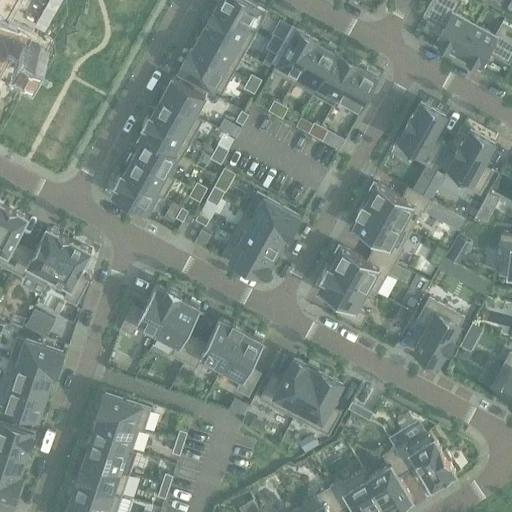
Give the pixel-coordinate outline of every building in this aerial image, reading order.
[(0,0),(0,67),(9,51),(21,57),(20,59),(37,68),(45,53),(28,44),(33,35),(7,21),(18,0),(0,0)] [(268,11),(247,0),(220,0),(215,9),(256,32),(268,11)] [(456,12),(462,0),(433,0),(425,16),(445,27),(436,43),(458,55),(476,23),(456,12)] [(256,32),(215,9),(204,29),(245,52),(256,32)] [(458,55),(480,67),(489,52),(509,63),(511,56),(511,25),(503,21),(496,34),(476,23),(458,55)] [(318,39),(297,28),(273,70),(294,82),(318,39)] [(245,52),(204,29),(193,48),(192,48),(191,48),(234,72),(245,52)] [(285,39),(274,33),(270,40),(281,46),(285,39)] [(318,39),(294,82),(314,93),(337,52),(334,50),(337,47),(330,43),(327,47),(318,41),(318,40),(318,39)] [(270,40),(266,47),(277,53),(281,46),(270,40)] [(234,72),(191,48),(180,69),(222,93),(234,72)] [(357,63),(337,52),(314,93),(334,104),(357,63)] [(357,111),(378,74),(357,63),(334,104),(335,105),(337,100),(357,111)] [(263,79),(252,73),(248,80),(259,86),(263,79)] [(206,95),(173,77),(162,96),(203,119),(204,119),(196,114),(206,95)] [(248,80),(244,87),(255,93),(259,86),(248,80)] [(162,96),(152,115),(149,113),(148,113),(193,138),(203,119),(162,96)] [(282,103),(275,99),(269,110),(276,114),(282,103)] [(445,115),(421,101),(400,138),(422,150),(416,161),(429,168),(442,144),(432,139),(445,115)] [(283,118),(289,107),(282,103),(276,114),(283,118)] [(249,113),(242,109),(236,120),(243,124),(249,113)] [(146,126),(141,134),(182,157),(193,138),(148,113),(142,125),(146,126)] [(322,125),(315,121),(309,132),(316,136),(322,125)] [(323,140),(329,129),(322,125),(316,136),(323,140)] [(495,142),(470,128),(449,165),(472,178),(465,189),(478,196),(492,172),(481,166),(495,142)] [(140,146),(134,155),(171,176),(181,158),(182,158),(182,157),(141,134),(141,135),(136,144),(140,146)] [(229,149),(219,143),(215,150),(225,156),(229,149)] [(215,150),(211,157),(221,163),(225,156),(215,150)] [(134,156),(131,154),(126,163),(129,165),(124,173),(121,171),(120,172),(165,197),(172,184),(168,181),(171,176),(134,155),(134,156)] [(120,172),(114,183),(118,185),(113,194),(150,214),(160,195),(164,198),(165,197),(120,172)] [(208,187),(198,181),(194,188),(204,194),(208,187)] [(402,196),(379,184),(367,205),(404,226),(415,207),(425,212),(432,199),(408,186),(402,196)] [(225,191),(215,185),(211,192),(222,198),(225,191)] [(204,194),(194,188),(190,195),(200,201),(204,194)] [(300,214),(257,190),(246,211),(288,235),(300,214)] [(489,220),(501,196),(491,191),(479,214),(489,220)] [(211,192),(207,199),(218,205),(222,198),(211,192)] [(0,217),(0,259),(2,261),(0,263),(13,270),(26,246),(16,240),(29,216),(7,205),(0,217)] [(367,205),(355,227),(378,240),(373,250),(397,263),(404,251),(393,245),(404,226),(367,205)] [(189,210),(182,206),(176,217),(183,221),(189,210)] [(288,235),(246,211),(235,231),(276,254),(277,252),(281,254),(285,247),(281,245),(286,235),(288,236),(288,235)] [(210,218),(200,212),(196,219),(206,225),(210,218)] [(46,284),(70,238),(48,226),(35,251),(26,246),(13,270),(25,276),(27,274),(46,284)] [(276,254),(235,231),(223,252),(264,275),(276,254)] [(455,272),(471,238),(459,232),(442,266),(455,272)] [(511,235),(503,234),(501,249),(511,249),(511,254),(509,276),(511,276),(511,235)] [(46,284),(47,284),(49,280),(68,290),(64,297),(77,304),(90,280),(80,274),(92,250),(81,244),(83,241),(74,236),(72,239),(70,238),(46,284)] [(344,247),(332,268),(369,289),(380,270),(390,275),(397,263),(373,250),(367,259),(344,247)] [(398,262),(393,272),(408,278),(413,269),(398,262)] [(332,268),(320,290),(343,303),(338,313),(362,327),(369,314),(359,308),(369,289),(332,268)] [(157,338),(181,292),(169,285),(167,289),(157,284),(144,308),(133,303),(121,327),(134,334),(137,327),(157,338)] [(185,361),(198,337),(188,332),(201,307),(199,306),(201,303),(192,299),(190,302),(180,296),(182,292),(181,292),(157,338),(158,338),(160,334),(178,344),(173,355),(185,361)] [(445,303),(432,296),(419,320),(430,326),(417,349),(441,363),(462,326),(439,313),(445,303)] [(29,325),(52,332),(58,313),(35,306),(29,325)] [(220,371),(244,326),(234,321),(232,324),(220,318),(208,342),(198,337),(185,361),(197,368),(201,361),(220,371)] [(473,348),(486,326),(476,320),(462,342),(473,348)] [(220,371),(240,382),(236,388),(249,395),(262,371),(252,365),(265,341),(263,340),(264,337),(255,332),(254,335),(243,330),(245,327),(244,326),(220,371)] [(10,357),(56,373),(64,350),(26,338),(19,359),(10,357)] [(511,351),(510,350),(503,363),(511,368),(511,369),(500,391),(511,397),(511,351)] [(47,394),(48,392),(52,393),(55,385),(51,384),(54,373),(56,374),(56,373),(10,357),(3,379),(47,394)] [(295,416),(319,370),(318,370),(320,366),(310,360),(308,364),(295,357),(283,379),(273,373),(260,398),(295,416)] [(319,370),(295,416),(329,434),(342,410),(332,405),(343,383),(319,370)] [(0,403),(40,417),(47,394),(3,379),(0,386),(0,403)] [(98,414),(144,430),(152,407),(106,392),(98,414)] [(144,430),(98,414),(98,415),(99,416),(92,436),(133,450),(140,429),(144,431),(144,430)] [(0,444),(27,454),(35,431),(0,419),(0,444)] [(397,443),(424,428),(418,419),(392,434),(397,443)] [(176,440),(184,443),(188,431),(180,429),(176,440)] [(395,446),(409,470),(419,464),(433,488),(457,473),(449,459),(452,458),(446,449),(444,451),(430,429),(408,442),(407,439),(395,446)] [(133,450),(92,436),(85,458),(121,470),(128,449),(132,451),(133,450)] [(180,454),(184,443),(176,440),(173,452),(180,454)] [(0,468),(22,476),(22,475),(21,475),(24,464),(28,465),(31,458),(27,456),(27,454),(0,444),(0,468)] [(409,470),(395,446),(383,454),(390,464),(370,477),(365,468),(364,469),(389,511),(392,511),(414,499),(400,476),(409,470)] [(78,480),(123,495),(123,494),(114,490),(121,470),(85,458),(78,480)] [(0,468),(0,493),(14,499),(22,476),(0,468)] [(329,486),(343,510),(353,504),(357,511),(389,511),(364,469),(343,481),(341,479),(329,486)] [(162,483),(170,486),(174,475),(166,472),(162,483)] [(71,501),(102,511),(116,511),(123,495),(78,480),(77,482),(73,481),(71,488),(75,490),(71,501)] [(170,486),(162,483),(158,495),(166,498),(170,486)] [(319,496),(300,507),(302,511),(339,511),(343,510),(329,486),(317,493),(319,496)] [(257,499),(243,506),(246,511),(261,511),(263,511),(257,499)] [(102,511),(71,501),(67,511),(102,511)]
